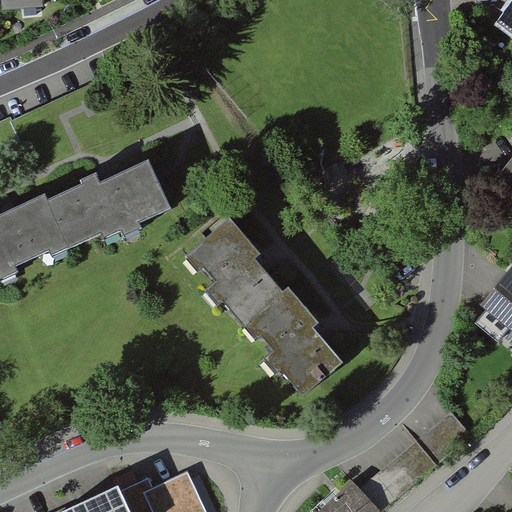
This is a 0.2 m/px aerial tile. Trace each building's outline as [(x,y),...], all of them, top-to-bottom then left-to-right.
[(6,0),(8,17),(47,13),(46,0),(6,0)] [(511,12),(502,29),(511,35),(511,12)] [(0,280),(4,289),(177,211),(156,164),(108,185),(103,174),(0,220),(0,280)] [(265,257),(236,224),(196,258),(219,285),(210,292),(223,306),(231,299),(277,353),(272,358),(311,403),(353,367),(322,331),(327,326),(295,289),(288,295),(260,262),(265,257)] [(511,276),(485,311),(511,331),(511,276)] [(454,414),(369,488),(389,511),(390,511),(475,439),(454,414)] [(211,511),(192,471),(144,494),(153,511),(211,511)] [(384,511),(357,483),(325,511),(384,511)] [(137,511),(126,484),(69,510),(69,511),(137,511)]
